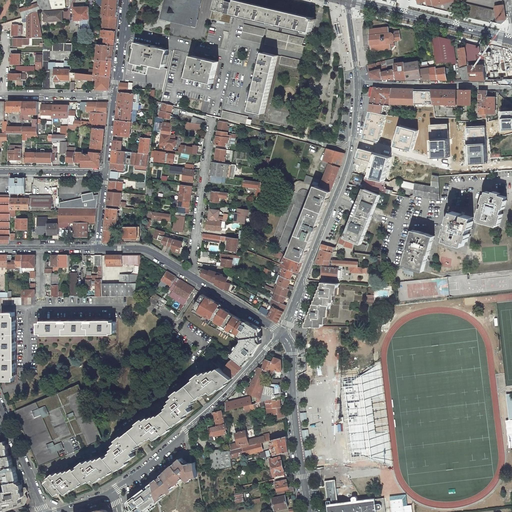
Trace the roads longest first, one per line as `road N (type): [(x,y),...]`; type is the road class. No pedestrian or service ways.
road 1 (residential): [(357,83),(348,163),(280,332)]
road 2 (residential): [(280,332),(211,408),(112,493)]
road 3 (residential): [(309,511),(292,353),(280,332)]
road 4 (residential): [(213,118),(191,278)]
road 5 (residential): [(357,83),(511,85)]
